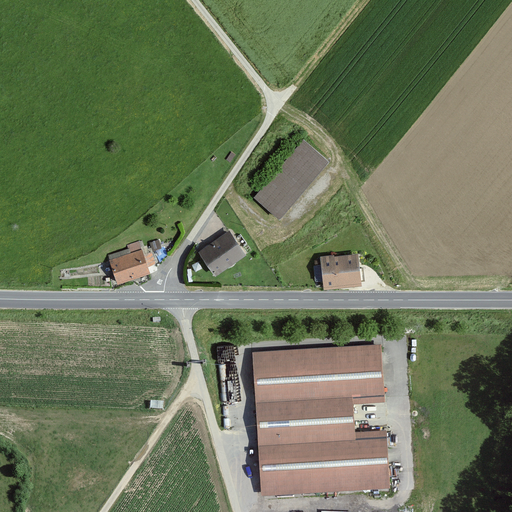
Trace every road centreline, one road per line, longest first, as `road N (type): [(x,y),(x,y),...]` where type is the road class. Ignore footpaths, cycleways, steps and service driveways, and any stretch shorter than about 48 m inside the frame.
road 1 (tertiary): [(0,298),(511,299)]
road 2 (track): [(225,186),(271,227),(296,218),(331,175),(338,146),(284,102)]
road 3 (track): [(104,511),(199,373)]
